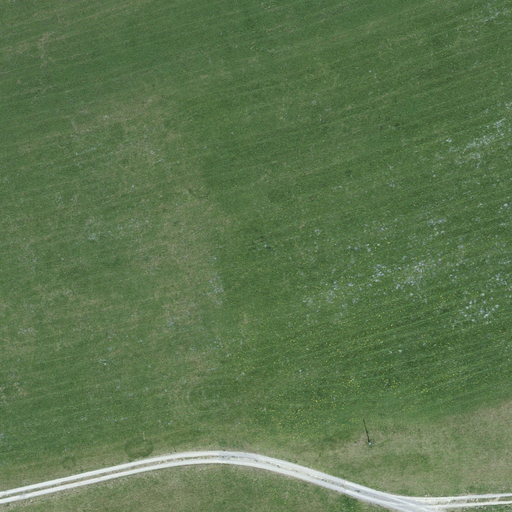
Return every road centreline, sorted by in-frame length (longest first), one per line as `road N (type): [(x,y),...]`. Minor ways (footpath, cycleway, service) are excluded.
road 1 (track): [(417,511),(250,455),(202,454),(0,495)]
road 2 (track): [(511,499),(392,502)]
